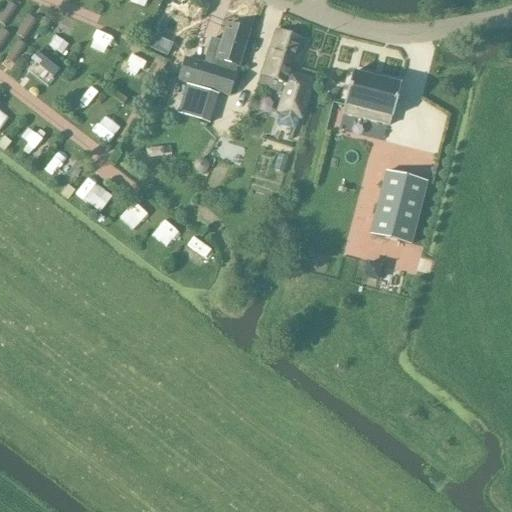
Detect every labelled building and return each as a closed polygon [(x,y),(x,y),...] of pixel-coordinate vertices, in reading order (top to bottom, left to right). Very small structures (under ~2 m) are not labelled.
[(128,0),(128,2),(144,10),(148,0),(128,0)] [(9,5),(0,18),(0,21),(6,26),(17,11),(9,5)] [(60,13),(52,31),(74,41),(82,23),(60,13)] [(233,24),(230,28),(227,27),(222,43),(211,40),(206,58),(209,59),(207,67),(185,60),(179,82),(228,97),(237,68),(247,33),(242,31),(241,27),(233,24)] [(293,75),(304,40),(276,31),(261,77),(286,85),(277,112),(280,113),(276,126),(294,131),(298,119),(299,119),(312,81),(293,75)] [(30,74),(47,81),(55,61),(38,54),(30,74)] [(390,119),(391,120),(400,87),(399,87),(398,87),(352,75),(353,75),(351,74),(343,107),(344,108),(342,116),(388,127),(390,119)] [(207,125),(216,96),(186,86),(177,115),(207,125)] [(410,132),(393,125),(388,138),(433,157),(450,116),(422,104),(410,132)] [(3,139),(0,142),(0,147),(5,151),(10,144),(3,139)] [(194,165),(193,168),(194,170),(195,172),(197,174),(199,175),(201,175),(204,175),(206,174),(207,172),(209,170),(209,168),(209,165),(207,163),(206,161),(204,160),(201,160),(199,160),(197,161),(195,163),(194,165)] [(369,236),(410,246),(426,184),(385,174),(369,236)] [(89,202),(101,188),(85,175),(74,190),(89,202)] [(66,188),(61,195),(68,200),(73,193),(66,188)] [(133,221),(141,228),(147,221),(127,204),(113,221),(125,231),(133,221)] [(161,221),(150,236),(167,249),(178,233),(161,221)] [(194,241),(186,251),(202,264),(210,254),(194,241)] [(367,264),(363,278),(377,281),(381,267),(367,264)]
